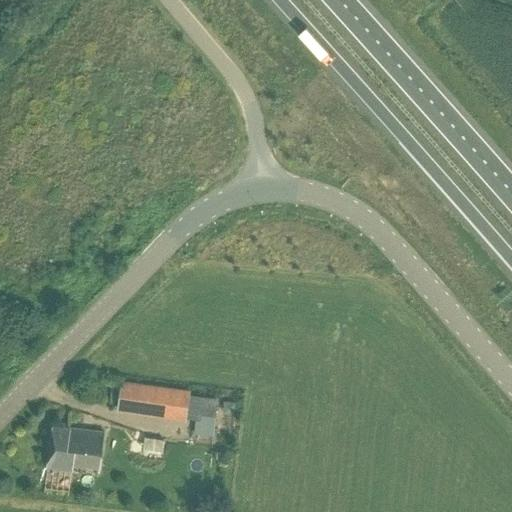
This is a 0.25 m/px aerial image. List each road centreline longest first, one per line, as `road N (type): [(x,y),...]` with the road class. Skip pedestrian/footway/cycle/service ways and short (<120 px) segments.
road 1 (tertiary): [(0,416),(205,211),(264,190)]
road 2 (trunk): [(278,0),(511,261)]
road 3 (tertiary): [(511,385),(388,242),(348,209),(289,189),(264,190)]
road 4 (trunk): [(511,206),(330,0)]
road 5 (unclassified): [(168,0),(251,106),(264,190)]
